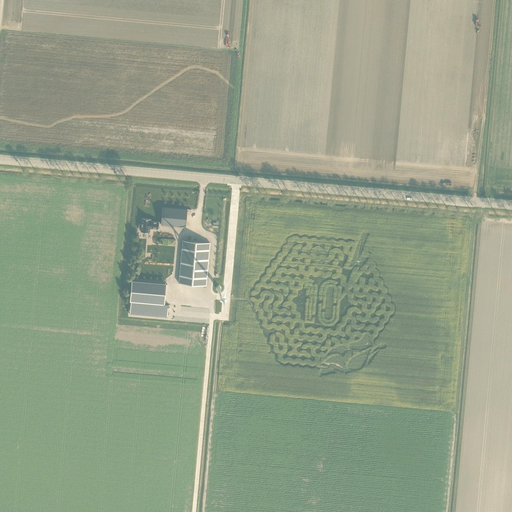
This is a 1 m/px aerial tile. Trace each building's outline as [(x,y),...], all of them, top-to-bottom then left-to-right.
[(162,207),(161,225),(185,227),(187,209),(162,207)] [(139,224),(139,228),(141,229),(141,232),(149,232),(150,228),(158,229),(159,222),(150,221),(151,219),(142,218),(141,224),(139,224)] [(179,283),(207,286),(211,245),(183,242),(179,283)] [(138,261),(161,261),(161,258),(164,258),(164,252),(138,252),(138,261)] [(131,302),(130,312),(168,315),(169,305),(163,305),(165,284),(133,281),(131,302)]
